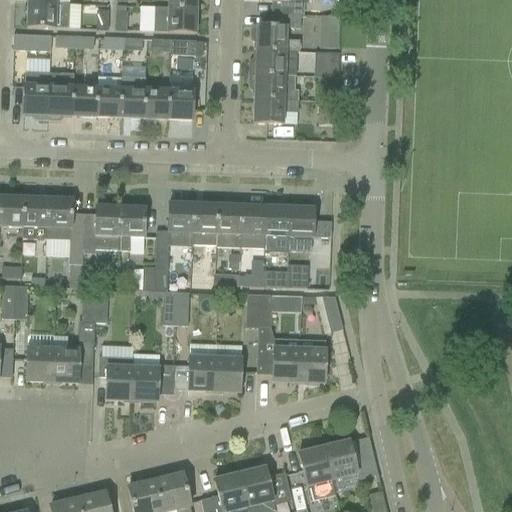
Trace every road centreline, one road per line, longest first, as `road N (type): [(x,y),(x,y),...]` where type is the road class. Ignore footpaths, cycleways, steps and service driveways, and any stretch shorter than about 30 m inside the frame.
road 1 (residential): [(279,421),(83,464),(0,428)]
road 2 (residential): [(220,155),(0,148)]
road 3 (unclassified): [(433,511),(391,354),(368,306)]
road 4 (unclassified): [(368,306),(367,359),(399,511)]
road 5 (unclassified): [(370,162),(378,0)]
road 6 (residential): [(220,155),(227,0)]
road 7 (residential): [(370,162),(220,155)]
road 8 (unclassified): [(368,306),(370,162)]
